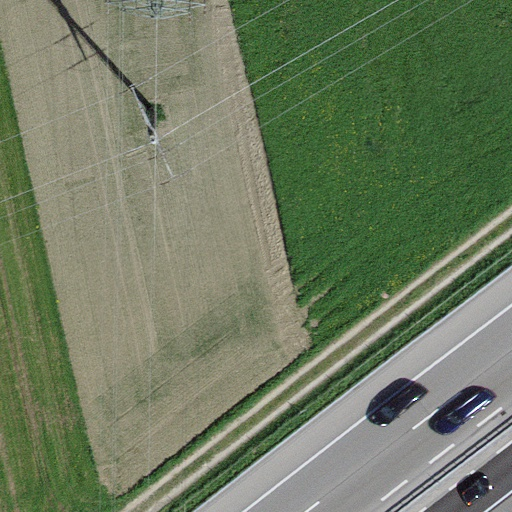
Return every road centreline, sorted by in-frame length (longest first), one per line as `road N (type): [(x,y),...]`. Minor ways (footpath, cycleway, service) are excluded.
road 1 (track): [(511,220),(138,511)]
road 2 (motorway): [(511,353),(305,511)]
